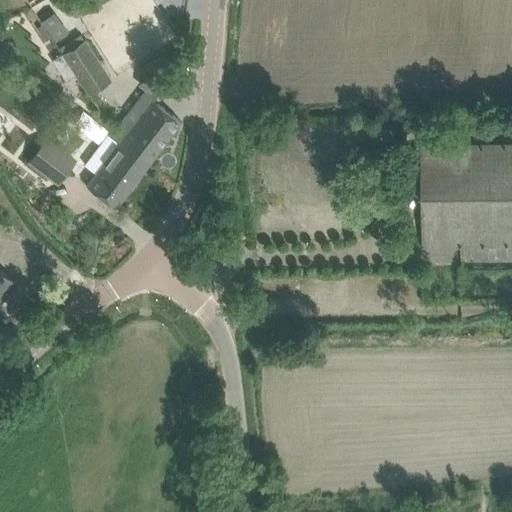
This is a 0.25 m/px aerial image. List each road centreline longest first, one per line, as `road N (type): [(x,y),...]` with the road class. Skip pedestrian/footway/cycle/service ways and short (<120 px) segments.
road 1 (unclassified): [(234,511),(224,403),(205,323),(150,256)]
road 2 (tertiary): [(150,256),(187,183),(218,0)]
road 3 (tertiary): [(0,382),(36,339),(150,256)]
